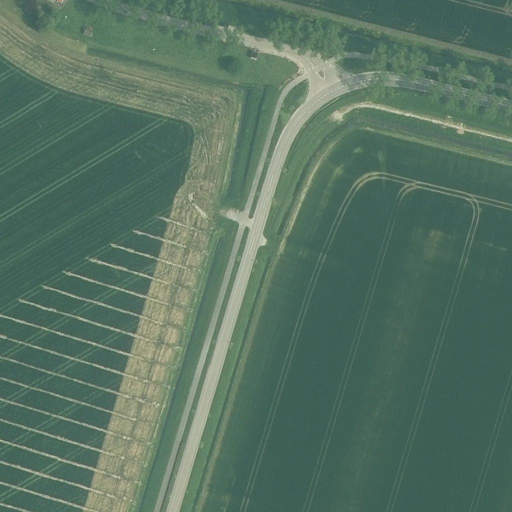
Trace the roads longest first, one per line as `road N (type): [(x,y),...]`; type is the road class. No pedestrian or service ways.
road 1 (track): [(198,511),(271,269),(330,145),(361,127),(511,163)]
road 2 (secondary): [(171,511),(280,151),(295,122),(331,91)]
road 3 (unclassified): [(294,53),(98,0)]
road 4 (secondary): [(331,91),(385,78),(511,107)]
